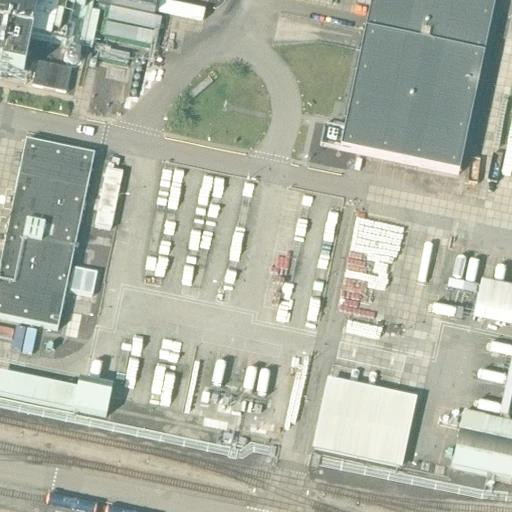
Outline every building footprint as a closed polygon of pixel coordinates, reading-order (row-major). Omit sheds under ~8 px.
[(1,0),(0,6),(0,70),(23,76),(30,41),(66,47),(74,11),(84,13),(86,2),(76,1),(76,0),(1,0)] [(95,0),(94,5),(153,18),(157,0),(95,0)] [(458,175),(459,171),(493,0),(369,0),(345,120),(339,151),(458,175)] [(66,57),(66,59),(66,61),(66,62),(66,63),(67,64),(68,65),(69,66),(71,67),(72,67),(73,67),(75,67),(76,66),(78,66),(79,65),(80,63),(80,62),(80,61),(80,60),(80,59),(80,57),(79,56),(78,55),(77,54),(76,53),(75,53),(74,52),(71,53),(69,53),(68,54),(67,55),(67,56),(66,57)] [(50,69),(30,65),(28,77),(48,81),(50,69)] [(24,141),(0,259),(0,317),(54,329),(90,155),(24,141)] [(96,235),(87,278),(101,280),(109,238),(96,235)] [(472,322),(511,330),(511,290),(480,284),(472,322)] [(0,396),(106,419),(112,388),(79,381),(77,390),(0,373),(0,396)] [(326,382),(311,452),(401,471),(416,401),(326,382)] [(451,469),(511,482),(511,475),(511,424),(463,414),(451,469)]
